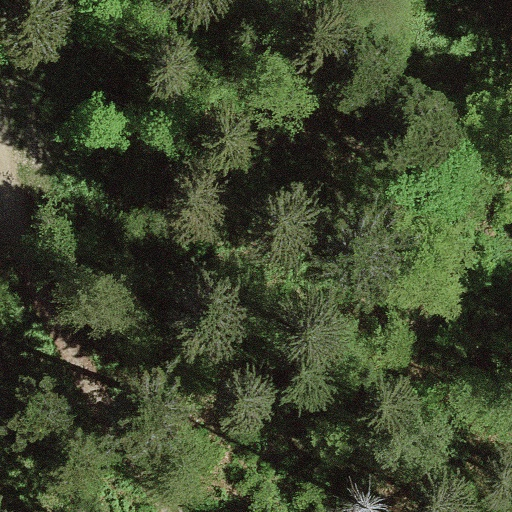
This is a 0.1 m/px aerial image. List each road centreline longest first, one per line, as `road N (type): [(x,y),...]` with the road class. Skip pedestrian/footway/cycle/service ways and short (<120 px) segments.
road 1 (track): [(153,511),(72,394),(0,237)]
road 2 (track): [(0,158),(10,41),(0,26)]
